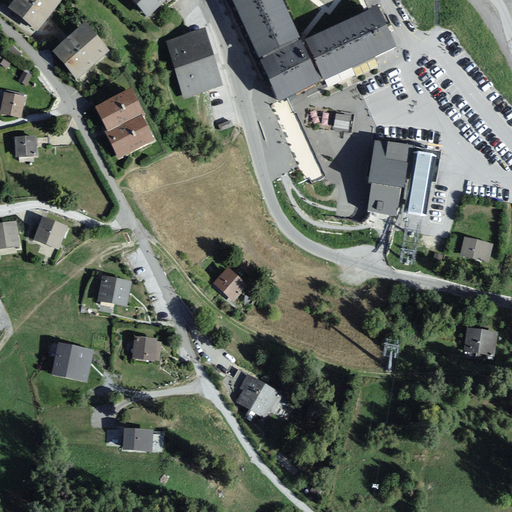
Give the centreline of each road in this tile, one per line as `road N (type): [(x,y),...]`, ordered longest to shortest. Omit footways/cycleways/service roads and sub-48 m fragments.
road 1 (residential): [(307,511),(252,459),(70,106),(0,26)]
road 2 (track): [(511,380),(326,367),(203,307),(161,248),(131,225)]
road 3 (tertiary): [(511,302),(367,269),(301,244),(277,221),(262,168)]
road 4 (tertiary): [(262,168),(280,161),(275,134),(238,64)]
